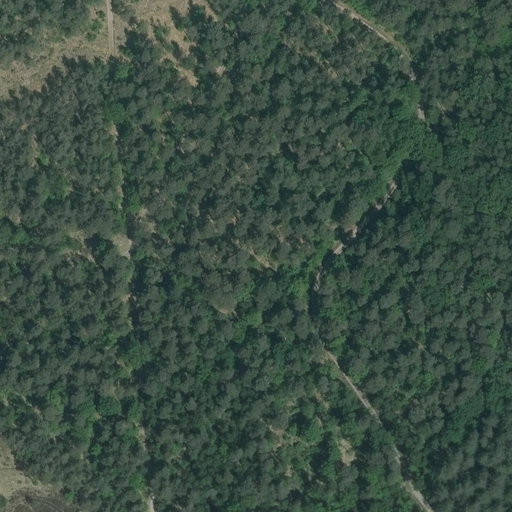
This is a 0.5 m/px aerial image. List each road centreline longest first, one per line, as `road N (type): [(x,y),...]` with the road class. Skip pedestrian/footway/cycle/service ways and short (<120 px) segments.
road 1 (track): [(324,0),(416,71),(429,124),(421,153),(310,294),(321,356),(364,401),(402,490),(429,511)]
road 2 (track): [(150,511),(106,0)]
road 3 (track): [(321,356),(129,257)]
road 4 (track): [(0,225),(87,241),(127,236)]
road 5 (track): [(429,124),(511,34)]
